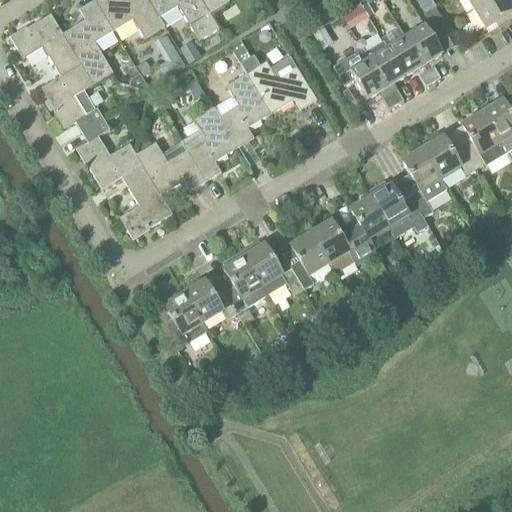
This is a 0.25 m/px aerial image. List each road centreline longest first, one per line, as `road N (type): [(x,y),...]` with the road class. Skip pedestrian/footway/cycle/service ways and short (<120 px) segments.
road 1 (residential): [(511,53),(119,282)]
road 2 (residential): [(0,80),(119,282)]
